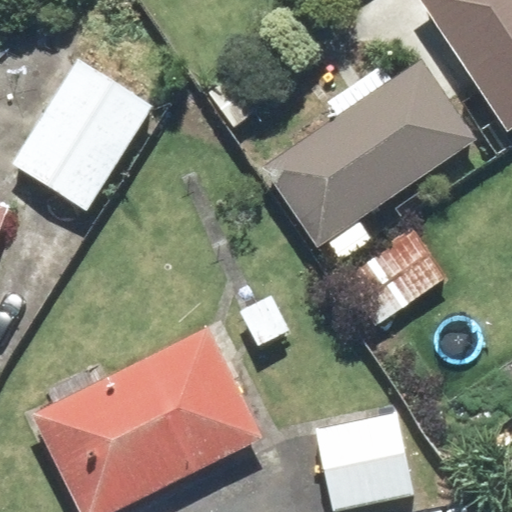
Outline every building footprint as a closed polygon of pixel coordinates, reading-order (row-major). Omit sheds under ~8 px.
[(511,0),(424,0),(511,132),(511,0)] [(275,54),(211,96),(235,132),(298,89),(275,54)] [(322,253),(334,245),(347,263),(372,246),(359,227),(478,143),(422,64),(266,174),(322,253)] [(159,112),(80,66),(18,172),(97,218),(159,112)] [(0,246),(13,214),(0,208),(0,246)] [(453,281),(413,228),(344,281),(384,333),(453,281)] [(209,333),(38,418),(85,511),(135,511),(266,447),(209,333)] [(401,420),(320,436),(335,511),(370,511),(418,502),(401,420)]
